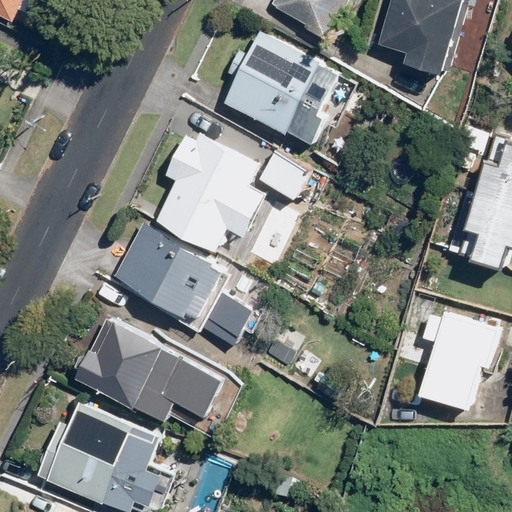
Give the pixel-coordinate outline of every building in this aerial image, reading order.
[(27,0),(0,0),(0,8),(19,18),(27,0)] [(270,0),(263,15),(296,31),(303,18),(333,33),(349,0),(270,0)] [(388,0),(377,36),(415,48),(412,59),(452,71),(474,0),(388,0)] [(233,69),(242,74),(230,99),(292,131),(293,127),(319,141),(334,111),(328,108),(347,70),(326,61),(328,57),(264,27),(253,52),(244,47),(233,69)] [(511,130),(499,126),(464,253),(509,265),(511,253),(511,130)] [(192,133),(171,172),(181,177),(162,217),(224,246),(265,159),(204,130),(202,138),(192,133)] [(318,166),(281,146),(265,176),(302,196),(318,166)] [(148,219),(120,273),(192,310),(203,288),(215,295),(230,266),(219,260),(221,256),(148,219)] [(428,233),(393,221),(371,279),(406,292),(428,233)] [(441,341),(427,390),(475,404),(487,360),(494,362),(504,326),(450,310),(449,315),(435,311),(427,337),(441,341)] [(109,312),(81,373),(172,415),(182,393),(218,409),(236,370),(109,312)] [(64,417),(42,470),(136,507),(167,429),(82,397),(73,421),(64,417)]
